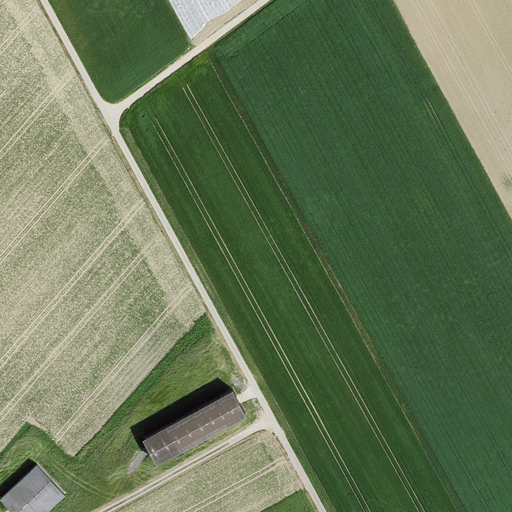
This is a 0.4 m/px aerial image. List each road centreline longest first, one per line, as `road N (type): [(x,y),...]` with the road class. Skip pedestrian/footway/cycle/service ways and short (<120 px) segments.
road 1 (track): [(322,511),(42,0)]
road 2 (track): [(105,117),(263,0)]
road 3 (track): [(272,420),(103,511)]
